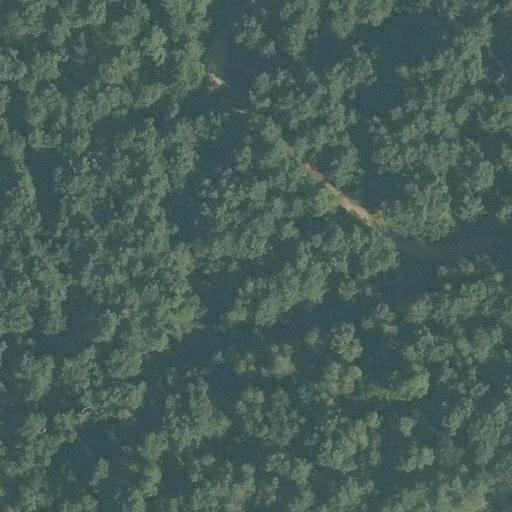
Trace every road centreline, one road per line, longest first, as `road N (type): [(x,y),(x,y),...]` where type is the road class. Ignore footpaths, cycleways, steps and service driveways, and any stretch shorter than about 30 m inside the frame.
road 1 (track): [(206,101),(408,246),(473,262),(511,250)]
road 2 (track): [(0,202),(206,101),(254,0)]
